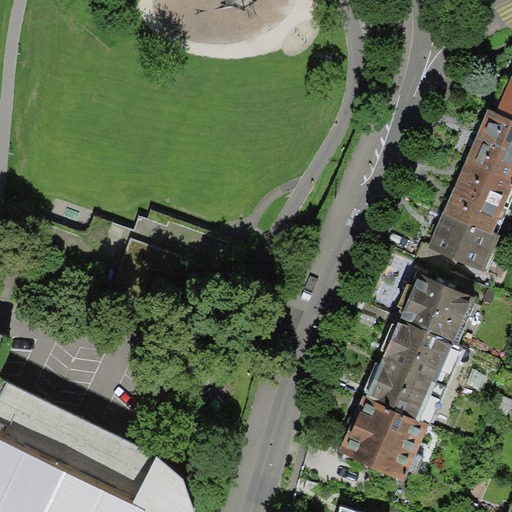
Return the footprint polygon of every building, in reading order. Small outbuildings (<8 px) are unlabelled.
[(498,113),(511,119),(511,81),(503,102),(498,113)] [(511,149),(511,119),(498,113),(490,110),(483,127),(479,135),(511,149)] [(511,179),(511,178),(511,149),(479,135),(472,152),(468,160),(511,179)] [(457,186),(501,204),(511,179),(468,160),(461,177),(457,186)] [(446,211),(490,230),(501,204),(457,186),(450,201),(446,211)] [(446,211),(439,226),(437,225),(434,232),(436,233),(433,240),(432,244),(425,242),(419,257),(447,269),(453,255),(479,267),(486,249),(489,251),(497,233),(490,230),(446,211)] [(239,269),(247,245),(150,212),(147,222),(136,219),(131,232),(104,223),(99,221),(93,237),(25,214),(5,273),(80,298),(104,306),(111,286),(142,296),(150,272),(175,280),(183,259),(208,267),(210,259),(239,269)] [(419,275),(413,288),(406,285),(401,298),(399,301),(406,304),(400,317),(451,339),(470,296),(419,275)] [(451,339),(400,317),(389,343),(383,356),(434,378),(451,339)] [(0,511),(199,511),(189,470),(0,384),(0,378),(12,350),(0,344),(0,511)] [(434,378),(383,356),(373,380),(367,395),(417,417),(434,378)] [(349,436),(344,448),(401,473),(404,466),(416,471),(428,444),(416,439),(424,420),(417,417),(367,395),(359,412),(357,412),(354,412),(353,413),(351,414),(350,416),(348,419),(348,421),(348,423),(349,425),(350,427),(352,430),(349,436)]
